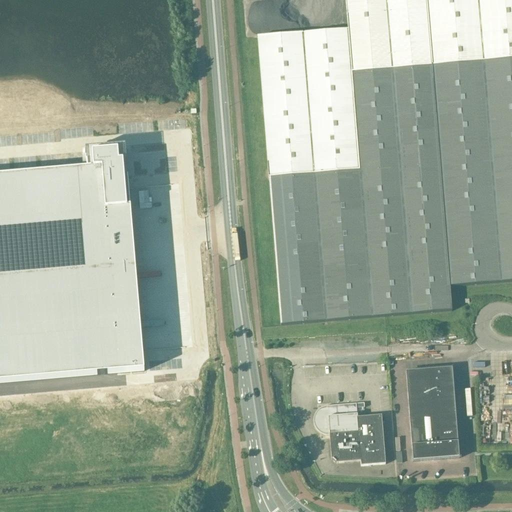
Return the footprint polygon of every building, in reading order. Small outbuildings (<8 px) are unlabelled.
[(344,0),(347,32),(257,39),(269,180),(281,327),(452,313),(450,288),(462,287),(453,170),(442,35),(438,0),(344,0)] [(511,0),(438,0),(442,35),(453,170),(462,287),(511,283),(511,0)] [(0,384),(144,372),(125,149),(86,152),(87,171),(0,178),(0,384)] [(413,463),(459,460),(452,369),(406,373),(413,463)] [(364,408),(364,404),(325,407),(321,409),(318,411),(315,415),(314,419),(314,423),(315,427),(317,431),(321,434),(325,435),(329,435),(331,460),(336,464),(361,462),(361,467),(385,465),(381,417),(357,419),(356,409),(364,408)]
